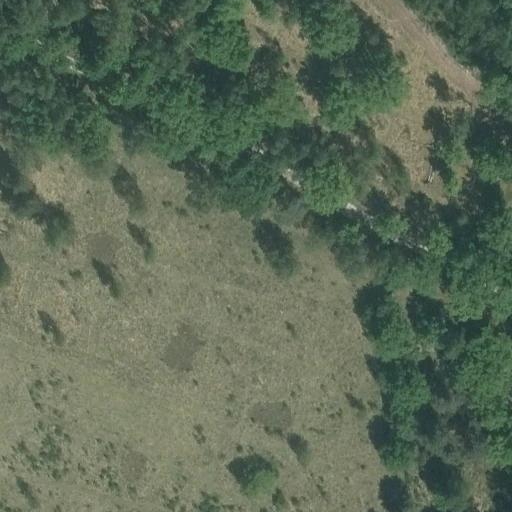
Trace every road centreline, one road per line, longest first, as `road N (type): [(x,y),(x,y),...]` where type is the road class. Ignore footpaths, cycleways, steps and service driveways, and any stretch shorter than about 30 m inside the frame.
road 1 (unknown): [(511,345),(0,71)]
road 2 (track): [(511,293),(141,91),(0,25)]
